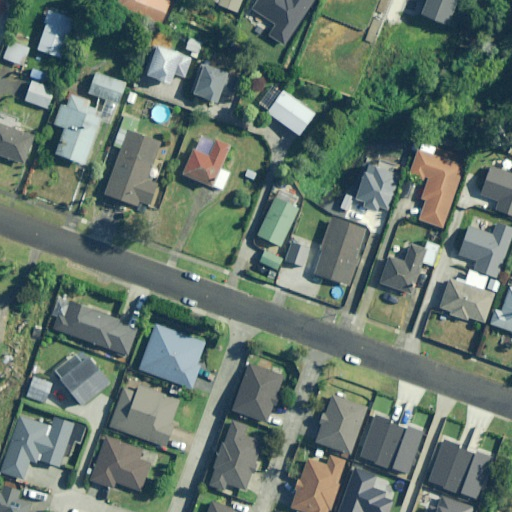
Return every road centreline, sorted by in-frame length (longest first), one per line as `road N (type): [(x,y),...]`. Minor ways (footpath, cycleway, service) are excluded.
road 1 (residential): [(0,219),(326,337)]
road 2 (residential): [(326,337),(511,403)]
road 3 (residential): [(262,511),(326,337)]
